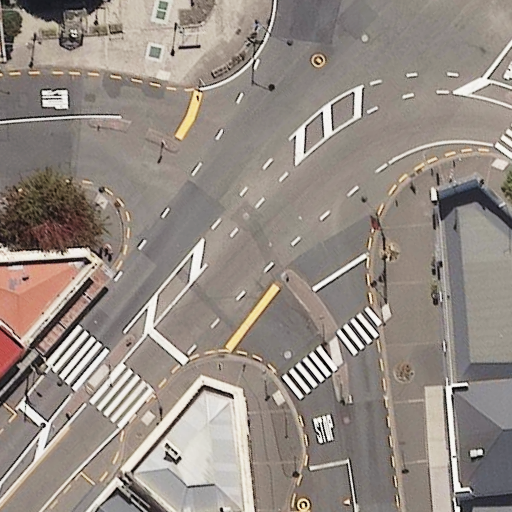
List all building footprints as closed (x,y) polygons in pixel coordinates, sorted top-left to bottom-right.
[(511,486),(511,206),(479,175),(461,159),(414,177),(415,194),(447,511),(511,511),(510,487),(511,486)] [(0,334),(17,349),(97,255),(78,250),(0,251),(0,334)] [(0,367),(17,349),(0,334),(0,367)] [(256,511),(243,395),(204,377),(132,468),(177,511),(256,511)] [(135,511),(108,489),(88,511),(135,511)]
